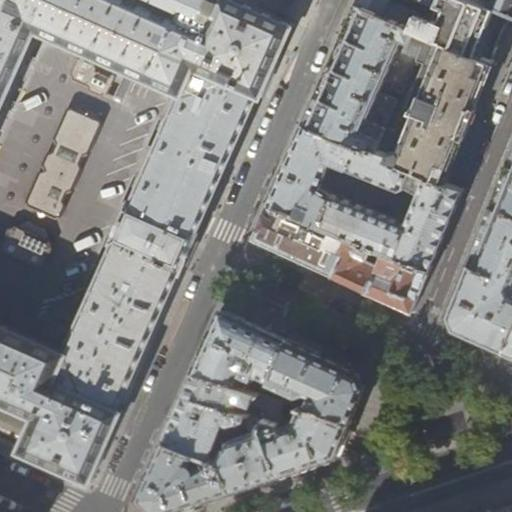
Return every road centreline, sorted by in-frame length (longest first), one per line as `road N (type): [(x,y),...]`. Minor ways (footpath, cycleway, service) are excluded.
road 1 (residential): [(216,265),(334,0)]
road 2 (residential): [(95,511),(117,487),(216,265)]
road 3 (residential): [(416,353),(511,117)]
road 4 (residential): [(416,353),(216,265)]
road 5 (secondary): [(511,445),(313,511)]
